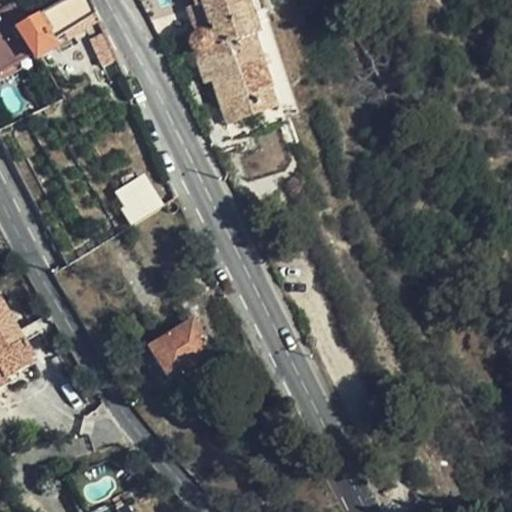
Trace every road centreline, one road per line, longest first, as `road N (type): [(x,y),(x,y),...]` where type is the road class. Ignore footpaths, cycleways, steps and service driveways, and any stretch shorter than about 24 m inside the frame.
road 1 (tertiary): [(369,511),(106,0)]
road 2 (unclassified): [(0,203),(107,385),(212,511)]
road 3 (unknown): [(132,420),(50,476),(43,490),(54,511)]
